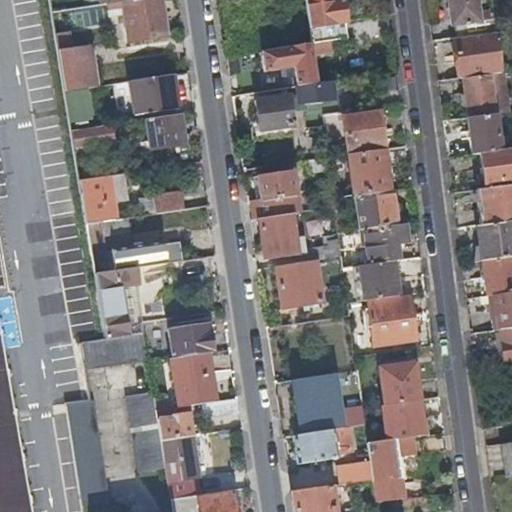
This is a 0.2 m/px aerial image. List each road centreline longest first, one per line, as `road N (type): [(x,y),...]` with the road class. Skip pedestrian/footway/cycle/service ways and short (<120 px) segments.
road 1 (residential): [(193,0),(269,511)]
road 2 (residential): [(476,511),(409,0)]
